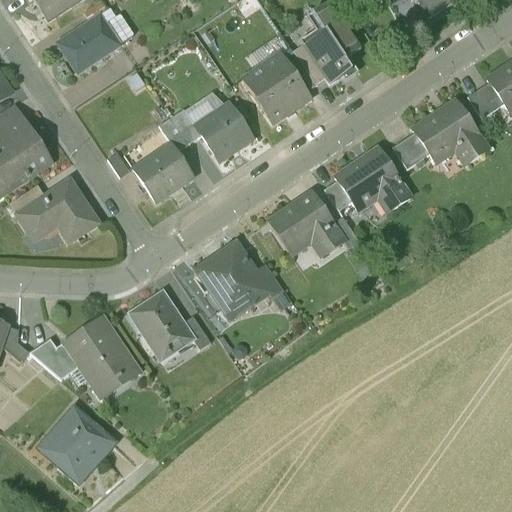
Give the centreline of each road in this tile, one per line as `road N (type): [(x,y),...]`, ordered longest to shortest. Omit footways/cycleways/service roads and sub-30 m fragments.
road 1 (track): [(149,472),(313,351),(511,227)]
road 2 (residential): [(511,17),(152,261)]
road 3 (residential): [(152,261),(0,24)]
road 4 (residential): [(152,261),(113,288),(0,283)]
